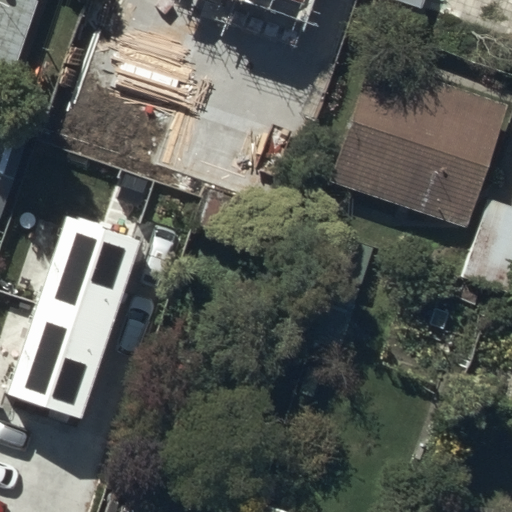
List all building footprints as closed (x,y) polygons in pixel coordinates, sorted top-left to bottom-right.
[(0,0),(0,53),(9,56),(28,0),(0,0)] [(310,68),(225,40),(188,155),(273,182),(310,68)] [(500,87),(365,44),(325,168),(460,211),(500,87)] [(0,133),(0,206),(22,140),(0,133)] [(511,197),(482,188),(456,265),(511,283),(511,197)] [(140,243),(67,219),(8,397),(80,421),(140,243)] [(109,473),(95,511),(142,511),(150,486),(109,473)] [(303,511),(305,506),(243,487),(235,511),(303,511)]
